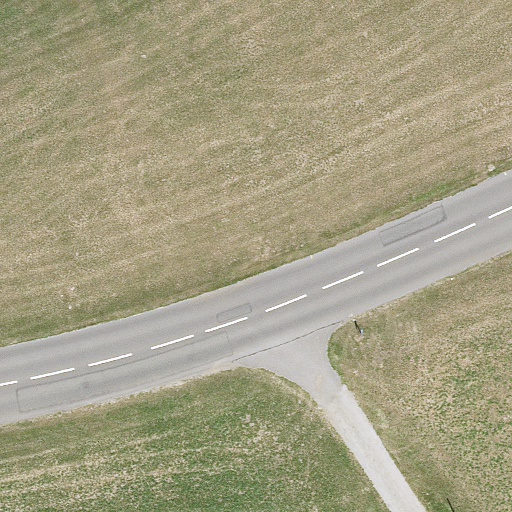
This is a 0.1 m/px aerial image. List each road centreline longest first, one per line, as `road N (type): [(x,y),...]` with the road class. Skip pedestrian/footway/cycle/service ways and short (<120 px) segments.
road 1 (secondary): [(511,218),(273,317),(0,388)]
road 2 (track): [(273,317),(415,511)]
